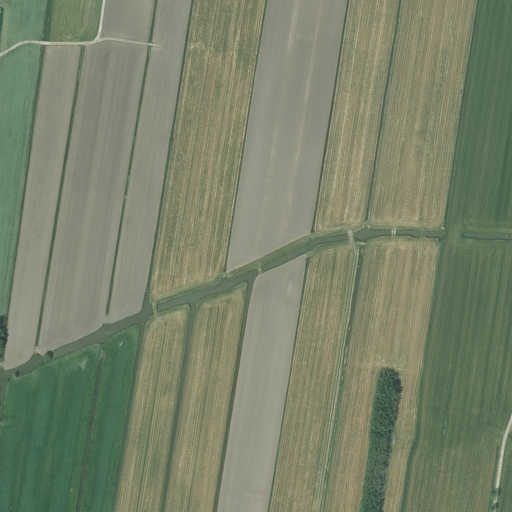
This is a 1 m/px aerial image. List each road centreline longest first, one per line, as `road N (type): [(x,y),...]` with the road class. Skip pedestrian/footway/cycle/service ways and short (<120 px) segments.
road 1 (track): [(317,511),(352,237)]
road 2 (track): [(0,55),(29,42),(108,38),(159,46)]
